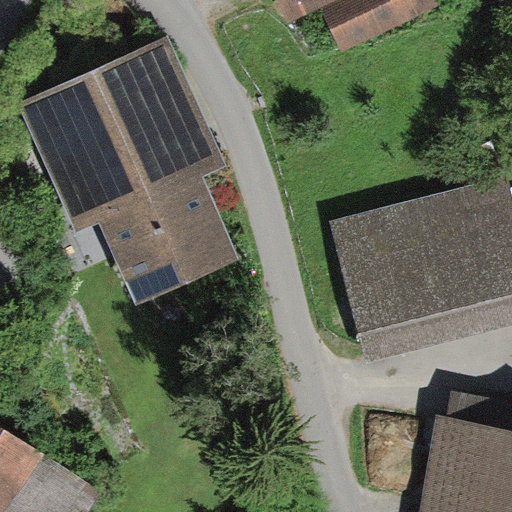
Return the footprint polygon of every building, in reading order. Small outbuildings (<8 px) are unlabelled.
[(283,0),(292,18),(327,2),(345,42),(434,2),(432,0),(283,0)] [(171,25),(20,90),(72,210),(100,198),(138,285),(238,242),(204,162),(226,153),(171,25)] [(511,182),(509,171),(347,215),(387,362),(511,328),(511,182)] [(511,511),(511,422),(461,413),(442,511),(511,511)] [(0,511),(34,459),(0,437),(0,511)]
